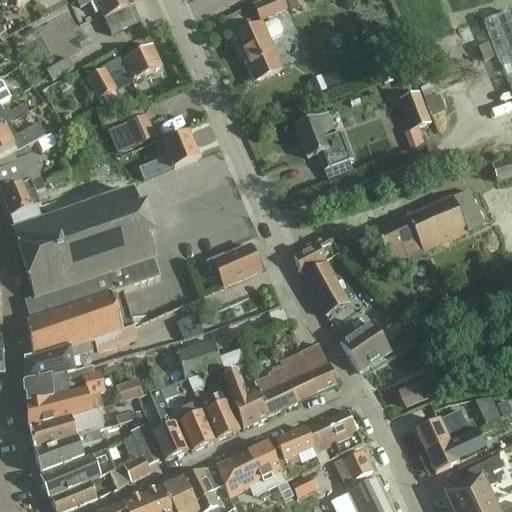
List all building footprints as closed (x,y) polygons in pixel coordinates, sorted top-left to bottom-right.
[(96,1),(98,0),(75,0),(80,10),(95,3),(96,3),(96,1)] [(140,25),(129,0),(98,0),(96,1),(96,3),(95,3),(111,38),(140,25)] [(280,0),(273,0),(254,9),(261,23),(286,12),(280,0)] [(304,0),(286,0),(292,11),(306,5),(304,0)] [(287,14),(289,30),(303,28),(301,12),(287,14)] [(511,25),(508,14),(483,24),(511,97),(511,25)] [(262,26),(234,39),(254,85),(282,72),(269,42),(282,37),(283,33),(279,24),(275,22),(263,28),(262,26)] [(115,94),(109,81),(124,73),(129,85),(162,70),(152,49),(123,62),(104,72),(86,82),(98,103),(115,94)] [(46,73),(52,83),(74,71),(68,60),(46,73)] [(0,108),(10,103),(6,96),(5,97),(0,87),(0,108)] [(443,90),(426,95),(434,129),(452,124),(443,90)] [(420,98),(401,105),(412,133),(431,126),(420,98)] [(0,132),(9,128),(9,127),(28,118),(24,108),(9,115),(7,112),(1,116),(0,114),(0,132)] [(52,149),(75,138),(64,116),(41,127),(52,149)] [(327,116),(295,128),(307,161),(318,157),(324,173),(326,173),(328,179),(351,170),(349,164),(353,163),(343,135),(335,137),(327,116)] [(118,156),(155,140),(145,118),(109,134),(118,156)] [(16,155),(23,151),(41,143),(36,131),(16,141),(9,128),(0,132),(0,156),(13,149),(16,155)] [(140,172),(144,184),(170,173),(198,162),(188,137),(164,147),(169,160),(140,172)] [(0,161),(11,157),(16,155),(13,149),(0,156),(0,161)] [(0,172),(0,192),(2,197),(39,182),(23,151),(16,155),(11,157),(15,165),(0,172)] [(11,157),(0,161),(0,172),(15,165),(11,157)] [(511,157),(492,164),(499,186),(511,182),(511,157)] [(162,186),(178,180),(184,196),(208,186),(198,162),(170,173),(144,184),(149,195),(164,190),(162,186)] [(44,192),(39,182),(2,197),(10,217),(9,217),(10,218),(40,208),(35,196),(44,192)] [(468,194),(376,236),(391,269),(407,261),(408,262),(484,228),(468,194)] [(12,232),(14,237),(34,301),(24,304),(24,305),(34,302),(40,320),(27,325),(26,325),(32,361),(25,363),(25,367),(57,357),(56,356),(85,347),(94,344),(134,332),(133,331),(134,331),(123,295),(159,284),(156,273),(152,274),(150,266),(154,265),(148,246),(153,244),(144,213),(138,214),(132,195),(42,224),(37,211),(10,220),(12,225),(17,224),(19,230),(12,232)] [(327,238),(318,242),(320,245),(316,247),(316,248),(293,260),(301,277),(325,265),(339,258),(327,238)] [(260,275),(249,249),(224,260),(223,258),(206,265),(211,278),(217,275),(224,291),(260,275)] [(324,319),(325,319),(347,306),(325,266),(302,279),(324,319)] [(374,317),(388,310),(383,301),(369,308),(374,317)] [(353,308),(340,318),(353,338),(341,347),(340,347),(359,375),(389,354),(376,335),(371,327),(367,329),(353,308)] [(134,332),(94,344),(97,355),(137,343),(134,332)] [(199,380),(221,374),(213,346),(177,356),(185,384),(187,384),(199,380)] [(57,357),(25,367),(25,386),(25,387),(75,376),(71,361),(94,355),(92,349),(87,350),(85,347),(56,356),(57,357)] [(316,398),(336,390),(325,363),(319,349),(301,357),(316,398)] [(316,398),(301,357),(279,366),(283,375),(270,380),(272,384),(256,391),(257,393),(269,421),(296,409),(295,407),(316,398)] [(25,387),(27,409),(87,396),(83,382),(94,380),(92,371),(75,376),(25,387)] [(129,371),(110,377),(115,390),(133,384),(129,371)] [(231,403),(243,433),(269,421),(257,393),(245,398),(236,374),(222,379),(231,403)] [(29,431),(29,432),(85,416),(104,411),(100,397),(105,396),(100,379),(94,380),(83,382),(87,396),(27,409),(28,431),(29,431)] [(199,380),(187,384),(192,394),(203,389),(199,380)] [(143,399),(143,398),(153,395),(150,385),(140,389),(139,384),(115,392),(119,406),(143,399)] [(405,410),(420,404),(429,400),(424,386),(400,396),(405,410)] [(172,389),(159,394),(164,405),(176,400),(172,389)] [(215,445),(238,434),(220,391),(211,395),(217,410),(202,416),(215,445)] [(178,461),(183,459),(182,457),(187,455),(174,427),(164,405),(159,394),(149,397),(157,414),(165,431),(153,437),(165,465),(177,459),(178,461)] [(511,400),(500,405),(504,417),(511,414),(511,400)] [(215,445),(202,416),(198,407),(192,409),(196,419),(179,426),(191,455),(215,445)] [(425,456),(449,445),(476,432),(471,423),(466,426),(460,413),(415,434),(425,456)] [(347,415),(330,422),(346,456),(361,449),(357,439),(347,415)] [(33,454),(33,455),(98,435),(122,428),(120,418),(109,422),(109,423),(100,426),(99,422),(87,425),(85,416),(29,432),(34,454),(33,454)] [(330,422),(309,431),(317,450),(320,455),(329,451),(331,455),(337,452),(340,459),(346,456),(330,422)] [(150,442),(142,426),(128,431),(136,448),(150,442)] [(275,444),(269,447),(281,471),(286,469),(299,463),(297,458),(313,452),(317,450),(309,431),(305,433),(305,432),(275,444)] [(480,441),(476,432),(449,445),(425,456),(435,477),(459,466),(476,458),(471,446),(480,441)] [(98,435),(33,455),(40,477),(83,460),(80,450),(101,443),(98,435)] [(161,468),(160,467),(150,442),(136,448),(142,461),(143,461),(148,473),(150,473),(161,468)] [(234,462),(216,470),(225,489),(224,490),(230,501),(232,508),(234,508),(235,511),(243,511),(240,505),(239,505),(236,498),(249,493),(253,501),(286,487),(285,486),(287,485),(281,471),(269,447),(246,456),(234,462)] [(85,463),(40,481),(49,501),(90,483),(109,475),(112,474),(117,472),(107,451),(91,459),(85,463)] [(353,484),(372,475),(361,455),(335,467),(343,483),(351,480),(353,484)] [(445,497),(451,511),(474,511),(492,504),(486,491),(497,486),(492,476),(503,471),(497,459),(461,476),(466,487),(445,497)] [(142,461),(118,472),(125,488),(131,486),(149,476),(148,473),(143,461),(142,461)] [(330,494),(341,489),(330,465),(319,470),(330,494)] [(199,511),(218,511),(217,510),(211,495),(224,490),(225,489),(216,470),(205,474),(204,472),(183,481),(199,511)] [(112,474),(109,475),(117,492),(125,488),(118,472),(112,474)] [(308,479),(290,488),(297,502),(315,494),(308,479)] [(199,511),(183,481),(162,491),(173,511),(199,511)] [(53,511),(71,511),(96,502),(90,483),(49,501),(53,511)] [(345,511),(387,511),(374,485),(340,501),(345,511)] [(145,497),(152,511),(173,511),(162,491),(145,497)] [(152,511),(145,497),(121,507),(123,511),(152,511)]
